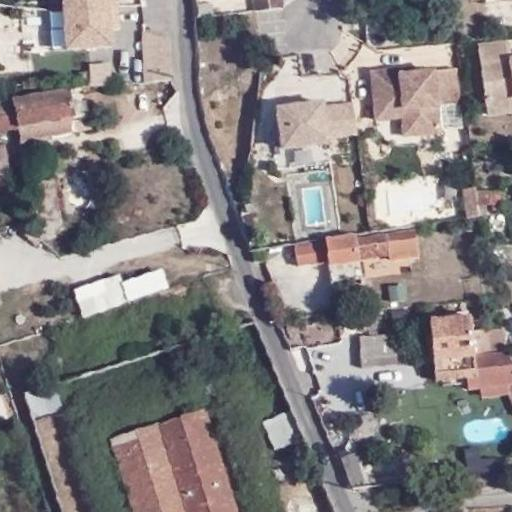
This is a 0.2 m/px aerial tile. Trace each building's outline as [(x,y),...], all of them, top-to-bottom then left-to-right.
[(65,7),(64,0),(50,0),(53,45),(67,44),(65,7)] [(282,0),(253,0),(254,9),(283,7),(282,0)] [(117,3),(65,7),(67,44),(67,46),(112,43),(111,27),(111,20),(118,20),(117,3)] [(212,14),(212,3),(198,4),(199,15),(212,14)] [(172,78),(171,32),(142,33),(142,78),(172,78)] [(511,54),(509,55),(507,36),(473,42),(482,117),(511,114),(511,110),(511,100),(511,54)] [(90,82),(112,82),(112,60),(90,60),(90,82)] [(458,104),(454,68),(416,73),(415,66),(369,71),(375,120),(399,117),(401,135),(442,131),(439,107),(458,104)] [(81,106),(79,86),(0,97),(0,124),(70,115),(70,109),(81,106)] [(356,133),(352,104),(323,108),(322,102),(278,108),(283,149),(328,143),(327,136),(356,133)] [(0,183),(5,183),(4,170),(11,169),(7,139),(0,140),(0,183)] [(467,179),(454,180),(458,209),(470,207),(467,179)] [(479,224),(485,239),(492,235),(486,221),(479,224)] [(404,255),(402,231),(297,242),(300,268),(327,265),(328,278),(361,275),(360,258),(404,255)] [(109,287),(77,297),(83,316),(115,306),(109,287)] [(429,352),(471,351),(471,349),(469,328),(467,315),(450,314),(450,308),(437,307),(437,315),(426,316),(429,352)] [(485,327),(469,328),(471,349),(487,347),(485,327)] [(362,364),(387,364),(387,334),(362,335),(362,364)] [(471,351),(429,352),(431,375),(462,373),(463,385),(511,380),(511,377),(501,349),(471,351)] [(239,511),(210,406),(112,433),(133,511),(239,511)]
